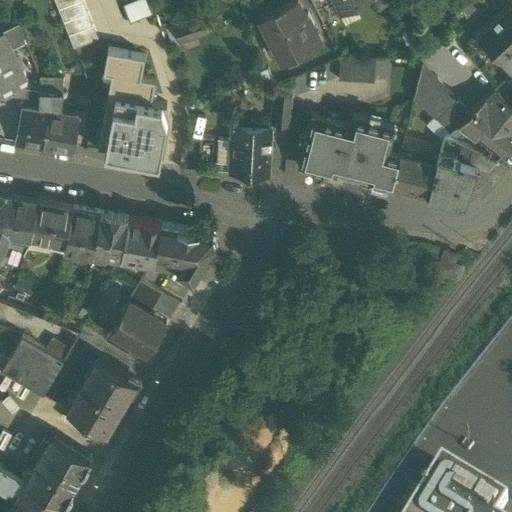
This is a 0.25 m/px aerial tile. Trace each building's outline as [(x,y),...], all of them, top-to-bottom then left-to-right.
[(55,0),(59,9),(81,0),(55,0)] [(81,0),(59,9),(64,22),(87,13),(82,0),(81,0)] [(145,0),(138,0),(124,5),(131,22),(151,14),(145,0)] [(298,0),(296,0),(261,17),(284,62),(323,43),(316,28),(317,28),(309,13),(306,14),(298,0)] [(334,0),(339,9),(351,3),(354,8),(372,0),(334,0)] [(391,0),(374,0),(379,8),(392,2),(391,0)] [(485,0),(467,0),(460,4),(469,21),(488,5),(485,0)] [(511,0),(483,27),(495,39),(490,43),(511,66),(511,0)] [(64,22),(70,35),(93,26),(87,13),(64,22)] [(70,35),(75,48),(98,39),(93,26),(70,35)] [(210,26),(181,32),(183,39),(212,33),(210,26)] [(112,71),(98,143),(107,145),(117,93),(152,100),(156,77),(142,75),(146,54),(109,47),(105,70),(112,71)] [(377,58),(341,56),(340,80),(375,82),(377,58)] [(465,107),(423,60),(414,96),(446,125),(465,107)] [(62,76),(40,75),(45,88),(62,89),(62,76)] [(295,84),(282,82),(279,114),(291,116),(295,84)] [(51,103),(45,88),(41,88),(41,104),(50,106),(51,103)] [(62,89),(45,88),(51,103),(50,106),(44,141),(74,147),(80,111),(60,106),(62,89)] [(511,101),(495,88),(469,112),(491,130),(511,143),(511,141),(511,101)] [(107,145),(105,154),(159,164),(161,155),(165,156),(173,118),(168,103),(152,100),(117,93),(107,145)] [(0,99),(0,133),(16,136),(22,101),(5,99),(0,99)] [(41,104),(22,101),(16,136),(44,141),(50,106),(41,104)] [(465,107),(446,125),(450,129),(469,112),(465,107)] [(491,130),(469,112),(450,129),(446,133),(465,142),(474,145),(496,155),(498,158),(511,143),(496,133),(491,130)] [(352,124),(313,114),(310,128),(308,128),(304,143),(305,143),(301,162),(336,170),(337,166),(344,168),(370,174),(370,178),(393,184),(400,153),(388,150),(396,124),(354,114),(352,124)] [(273,125),(232,122),(231,139),(235,140),(234,170),(270,172),(273,125)] [(474,145),(465,142),(462,150),(466,151),(463,160),(471,162),(474,145)] [(496,155),(474,145),(471,162),(480,164),(480,166),(491,169),(498,158),(496,155)] [(438,162),(400,153),(393,184),(430,194),(438,162)] [(463,160),(440,155),(438,162),(430,194),(459,201),(466,198),(480,166),(480,164),(471,162),(463,160)] [(8,192),(0,190),(0,233),(1,230),(8,192)] [(38,198),(8,192),(1,230),(10,231),(31,235),(31,234),(38,198)] [(73,204),(38,198),(31,234),(66,241),(73,204)] [(101,210),(73,204),(66,241),(64,247),(92,253),(93,248),(101,210)] [(129,215),(101,210),(93,248),(110,252),(121,254),(129,215)] [(161,221),(129,215),(121,254),(144,257),(144,259),(149,260),(153,261),(161,221)] [(212,230),(161,221),(153,261),(176,265),(196,278),(217,242),(212,230)] [(10,231),(1,230),(0,233),(0,247),(3,249),(10,231)] [(110,252),(93,248),(92,253),(90,259),(104,262),(110,252)] [(457,253),(445,249),(438,269),(459,277),(461,270),(463,265),(454,262),(457,253)] [(162,290),(140,277),(129,297),(151,310),(162,290)] [(151,310),(129,297),(111,328),(135,342),(148,350),(167,319),(151,310)] [(135,342),(111,328),(105,338),(129,352),(135,342)] [(64,358),(22,333),(2,367),(16,376),(17,375),(43,391),(64,358)] [(98,354),(68,404),(107,428),(137,377),(98,354)] [(91,455),(53,432),(47,441),(43,438),(39,445),(44,448),(31,468),(27,466),(22,475),(64,500),(91,455)] [(0,462),(0,485),(7,490),(9,486),(13,489),(16,484),(21,487),(6,511),(57,511),(64,500),(22,475),(0,462)] [(501,511),(508,502),(442,462),(411,511),(501,511)]
